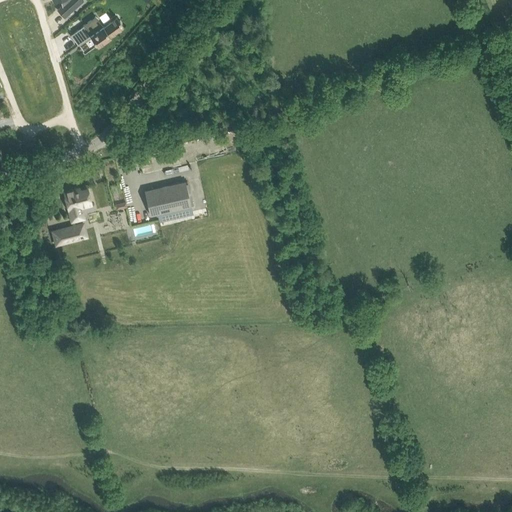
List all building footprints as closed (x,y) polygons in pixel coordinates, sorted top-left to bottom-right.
[(53,0),(54,1),(55,0),(60,0),(62,6),(59,10),(65,17),(73,10),(70,0),(53,0)] [(71,34),(70,35),(78,46),(79,45),(79,44),(84,41),(85,41),(85,40),(90,37),(91,36),(98,46),(111,37),(112,36),(117,32),(118,32),(118,31),(123,28),(124,27),(121,24),(122,23),(120,20),(119,21),(117,17),(104,26),(103,26),(96,16),(83,26),(78,30),(77,29),(76,30),(77,31),(71,34)] [(146,191),(151,213),(189,205),(185,182),(146,191)] [(65,206),(67,205),(68,210),(69,210),(72,220),(83,217),(81,207),(92,204),(88,189),(81,191),(80,188),(64,192),(65,197),(63,198),(65,206)] [(134,235),(156,233),(154,221),(133,224),(134,235)] [(79,238),(75,225),(53,231),(56,244),(79,238)]
